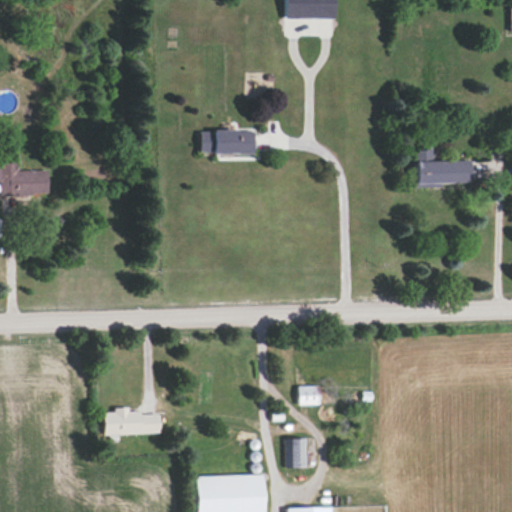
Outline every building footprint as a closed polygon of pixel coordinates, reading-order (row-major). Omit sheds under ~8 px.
[(330,0),(281,0),(281,18),(331,19),(330,0)] [(196,153),(250,154),(250,131),(196,130),(196,153)] [(412,186),(467,184),(467,160),(429,161),(429,150),(411,150),(412,186)] [(0,195),(42,195),(42,170),(15,170),(15,163),(0,163),(0,195)] [(315,386),(294,386),(294,405),(316,404),(315,386)] [(100,435),(156,433),(155,414),(136,415),(136,411),(125,411),(125,408),(110,408),(110,412),(99,413),(100,435)] [(302,438),(281,439),(282,468),(303,467),(302,438)] [(191,476),(191,511),(259,511),(258,474),(191,476)]
